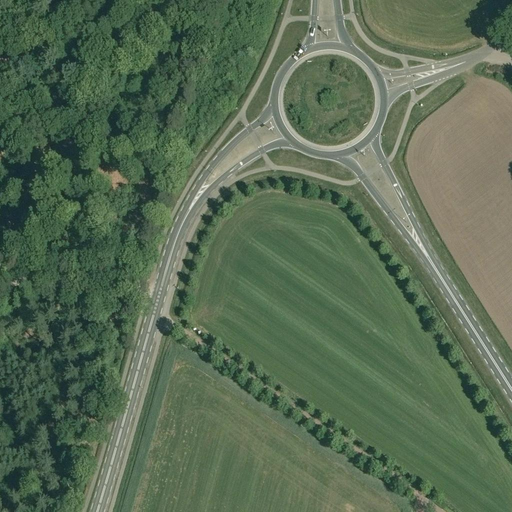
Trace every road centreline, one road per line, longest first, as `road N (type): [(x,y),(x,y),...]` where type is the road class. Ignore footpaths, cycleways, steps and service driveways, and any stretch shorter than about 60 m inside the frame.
road 1 (secondary): [(98,511),(179,232),(202,188)]
road 2 (primary): [(426,257),(511,387)]
road 3 (track): [(150,285),(0,280)]
road 4 (primary): [(343,154),(426,257)]
road 5 (primary): [(426,257),(373,136)]
